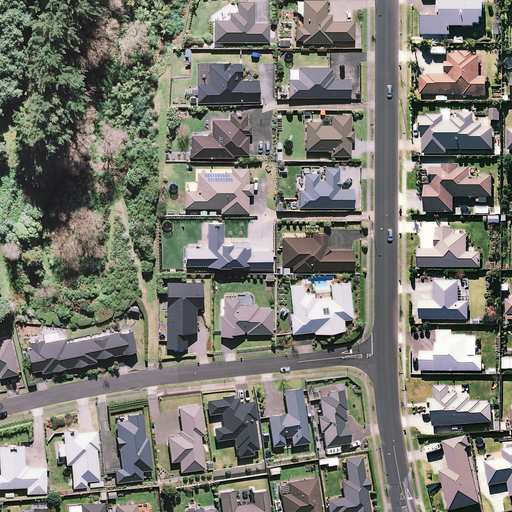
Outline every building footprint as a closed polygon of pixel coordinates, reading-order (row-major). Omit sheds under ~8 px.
[(297,13),(298,13),(302,18),(302,27),(296,27),(296,43),(331,43),(331,40),(354,40),(354,22),(331,21),(331,15),(326,15),(327,0),(297,0),(297,13)] [(450,28),(474,28),(474,26),(480,26),(480,19),(483,19),(483,1),(473,1),(472,0),(459,0),(460,1),(438,1),(438,19),(421,19),(421,36),(450,36),(450,28)] [(445,102),(446,95),(486,97),(487,78),(479,78),(480,55),(447,53),(446,77),(421,76),(421,94),(437,95),(437,102),(445,102)] [(241,63),(209,63),(209,83),(198,83),(198,102),(258,102),(258,81),(241,81),(241,63)] [(332,79),(332,68),(289,67),(289,86),(279,86),(279,97),(350,98),(350,80),(332,79)] [(500,111),(490,110),(489,121),(500,122),(500,111)] [(248,155),(248,134),(251,134),(251,125),(248,125),(249,114),(230,113),(230,120),(212,120),(212,135),(191,135),(191,157),(233,157),(233,155),(248,155)] [(444,122),(444,119),(444,116),(421,116),(421,134),(423,134),(423,154),(447,155),(447,150),(493,150),(493,129),(483,128),(483,125),(473,125),(473,114),(460,114),(460,119),(451,119),(451,122),(444,122)] [(350,131),(350,115),(331,115),(331,125),(320,125),(320,122),(306,121),(306,150),(330,150),(330,156),(350,156),(351,141),(353,141),(353,131),(350,131)] [(458,169),(458,167),(442,167),(442,169),(430,168),(429,187),(425,187),(425,213),(453,214),(454,198),(480,198),(480,204),(487,204),(487,198),(492,198),(493,177),(469,176),(470,169),(458,169)] [(248,183),(249,168),(231,168),(231,171),(197,170),(197,183),(185,183),(185,207),(221,208),(221,213),(248,213),(248,194),(252,194),(252,183),(248,183)] [(339,189),(339,168),(324,168),(325,180),(318,180),(318,173),(310,173),(304,174),(305,189),(299,189),(299,208),(353,207),(353,189),(339,189)] [(452,230),(436,230),(436,251),(419,250),(419,268),(481,269),(481,254),(467,254),(467,236),(452,236),(452,230)] [(331,250),(326,246),(327,234),(312,234),(312,237),(281,237),(281,265),(292,265),(292,271),(313,271),(313,269),(353,270),(354,250),(331,250)] [(353,318),(349,281),(330,283),(332,299),(314,300),(314,293),(303,294),(302,285),(290,286),(292,312),(290,313),(292,333),(314,331),(314,333),(344,330),(343,319),(353,318)] [(202,306),(202,282),(167,282),(166,347),(186,348),(187,332),(196,332),(196,306),(202,306)] [(459,303),(459,282),(435,282),(435,301),(420,301),(420,320),(468,321),(469,303),(459,303)] [(239,299),(221,299),(220,335),(239,336),(239,333),(272,334),(273,308),(258,307),(258,305),(239,304),(239,299)] [(139,307),(130,306),(129,314),(138,315),(139,307)] [(53,328),(44,330),(46,340),(55,338),(53,328)] [(132,329),(66,342),(66,338),(44,342),(43,339),(30,342),(31,348),(27,348),(32,371),(42,369),(43,372),(97,362),(96,357),(113,353),(113,355),(136,351),(132,329)] [(452,337),(452,332),(437,332),(437,353),(421,353),(421,371),(482,372),(482,357),(467,357),(467,337),(452,337)] [(19,373),(10,337),(0,339),(0,376),(0,377),(19,373)] [(511,358),(502,359),(502,369),(511,368),(511,358)] [(449,395),(449,387),(435,387),(436,400),(432,400),(434,427),(492,423),(491,403),(469,404),(469,399),(458,399),(457,394),(449,395)] [(309,443),(300,389),(283,391),(286,413),(267,416),(272,447),(284,445),(283,438),(290,437),(291,446),(309,443)] [(349,443),(347,425),(343,425),(343,422),(346,422),(342,390),(327,392),(328,397),(318,398),(319,405),(316,406),(319,431),(322,430),(324,447),(349,443)] [(221,396),(221,399),(207,401),(209,415),(212,414),(220,413),(223,427),(214,428),(216,441),(234,438),(237,457),(253,455),(252,451),(258,450),(253,420),(256,420),(253,402),(238,404),(237,398),(232,399),(231,394),(221,396)] [(364,477),(361,457),(344,459),(347,481),(341,482),(343,497),(327,500),(328,511),(369,511),(366,490),(368,490),(366,477),(364,477)] [(279,467),(268,469),(269,478),(280,476),(279,467)] [(320,511),(315,478),(279,484),(280,494),(283,511),(320,511)]
